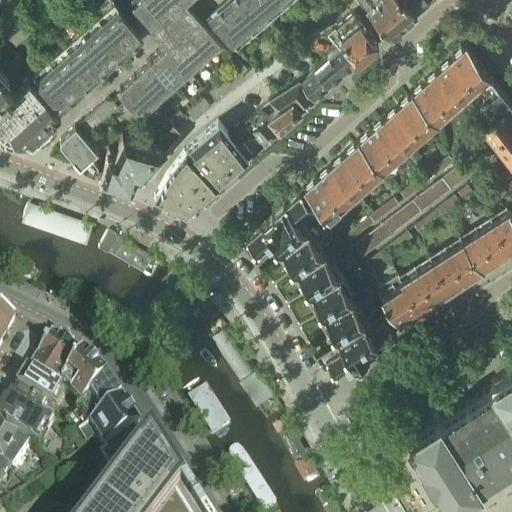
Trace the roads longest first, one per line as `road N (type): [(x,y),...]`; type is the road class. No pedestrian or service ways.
road 1 (residential): [(485,0),(449,2),(387,58),(387,85),(296,162),(270,164),(185,239)]
road 2 (tertiary): [(42,309),(103,340),(120,358),(221,511)]
road 3 (residential): [(312,411),(511,278)]
road 4 (tertiary): [(312,411),(228,279),(185,239)]
road 5 (tertiary): [(185,239),(0,164)]
